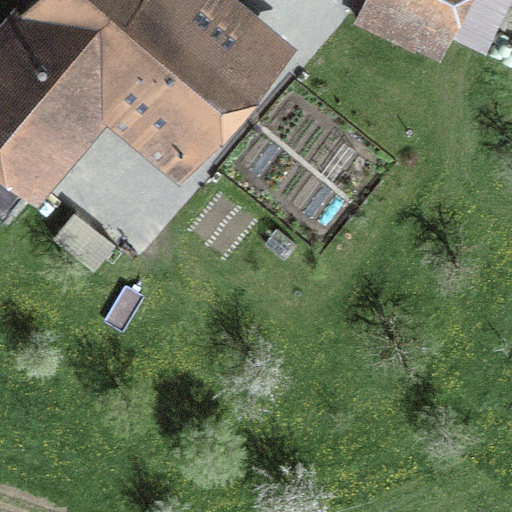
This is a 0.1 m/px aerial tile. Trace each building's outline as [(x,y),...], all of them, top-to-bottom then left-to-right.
[(180,184),(299,43),(247,0),(29,0),(21,10),(15,4),(0,22),(0,207),(4,211),(22,190),(40,205),(108,124),(180,184)] [(497,0),(379,0),(370,21),(468,66),(497,0)] [(321,174),(330,180),(353,150),(344,143),(321,174)] [(52,237),(94,274),(117,247),(75,211),(52,237)] [(264,242),(284,259),(297,244),(277,227),(264,242)]
